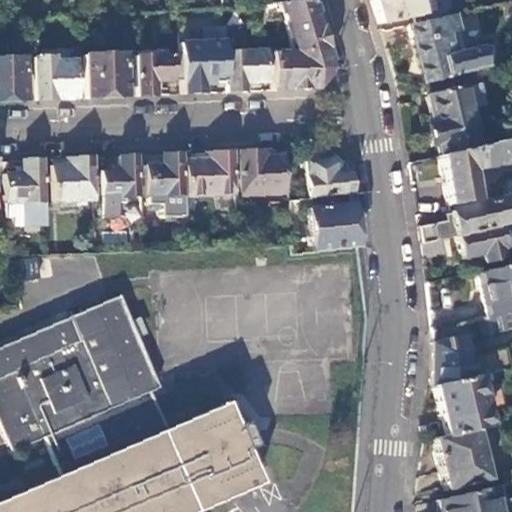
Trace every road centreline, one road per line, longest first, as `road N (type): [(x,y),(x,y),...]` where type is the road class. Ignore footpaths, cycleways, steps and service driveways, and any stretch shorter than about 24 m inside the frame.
road 1 (residential): [(381,511),(393,317),(367,116)]
road 2 (residential): [(0,133),(367,116)]
